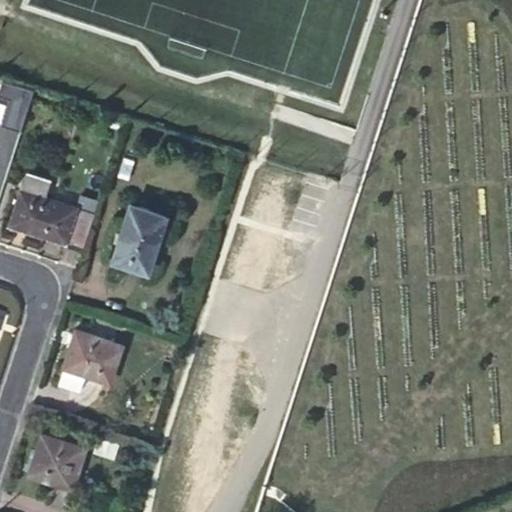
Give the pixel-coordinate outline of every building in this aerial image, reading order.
[(0,78),(0,123),(20,129),(32,87),(0,78)] [(30,178),(26,189),(78,206),(81,194),(30,178)] [(10,224),(84,247),(95,211),(90,210),(95,198),(81,194),(78,206),(26,189),(21,188),(10,224)] [(165,214),(131,203),(113,258),(148,268),(165,214)] [(65,365),(91,373),(111,380),(123,343),(76,328),(65,365)] [(85,392),(91,373),(65,365),(58,384),(85,392)] [(85,447),(42,433),(30,473),(72,487),(85,447)]
